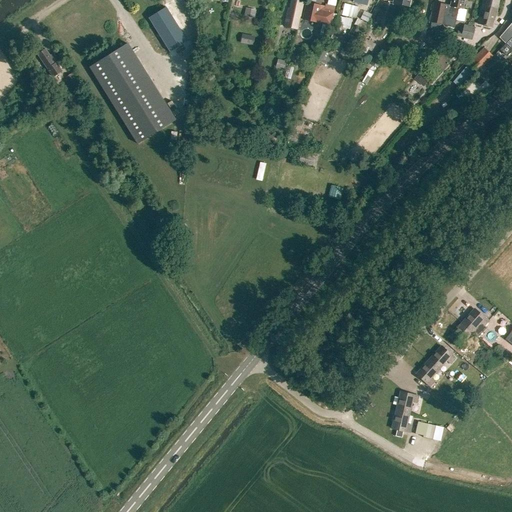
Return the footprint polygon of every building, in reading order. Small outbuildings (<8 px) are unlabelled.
[(464,0),(451,0),(450,6),(449,8),(445,7),(446,5),(434,3),(430,22),(442,25),(442,23),(446,24),(445,27),(454,28),(458,8),(462,9),(464,0)] [(493,25),(497,7),(498,0),(484,0),(479,22),(493,25)] [(318,21),(321,4),(306,1),(303,18),(318,21)] [(389,25),(394,4),(383,1),(379,13),(378,13),(376,21),(389,25)] [(355,17),(358,6),(345,3),(342,14),(355,17)] [(187,41),(166,7),(148,18),(170,53),(187,41)] [(298,29),(302,10),(289,7),(285,26),(298,29)] [(331,24),(334,11),(325,9),(322,22),(331,24)] [(511,23),(500,37),(506,43),(511,36),(511,23)] [(472,40),(475,27),(463,24),(461,31),(457,30),(456,36),(472,40)] [(353,47),(362,31),(353,25),(344,41),(353,47)] [(403,50),(412,44),(404,33),(395,39),(403,50)] [(242,35),(240,43),(251,45),(252,37),(242,35)] [(511,36),(506,43),(500,50),(506,55),(511,48),(511,36)] [(372,51),(375,43),(362,37),(357,47),(366,52),(368,49),(372,51)] [(93,64),(136,144),(177,122),(135,42),(93,64)] [(348,47),(344,54),(351,58),(355,51),(348,47)] [(476,72),(493,55),(484,47),(452,80),(460,88),(476,72)] [(49,54),(45,48),(38,53),(47,67),(48,67),(52,74),(60,69),(50,53),(49,54)] [(377,67),(384,56),(376,52),(370,63),(377,67)] [(278,60),(276,67),(283,70),(285,62),(278,60)] [(289,65),(285,76),(291,78),(294,67),(289,65)] [(77,82),(71,72),(65,76),(72,85),(77,82)] [(478,73),(472,79),(480,86),(485,80),(478,73)] [(63,110),(67,107),(72,104),(67,97),(58,103),(63,110)] [(313,165),(315,156),(300,153),(299,162),(313,165)] [(461,323),(472,332),(480,323),(483,326),(487,321),(474,309),(461,323)] [(464,341),(472,332),(461,323),(449,336),(463,349),(467,344),(464,341)] [(428,360),(439,370),(447,361),(450,363),(454,358),(441,346),(428,360)] [(431,379),(439,370),(428,360),(416,374),(430,386),(434,381),(431,379)] [(396,410),(410,414),(412,402),(416,403),(418,396),(400,392),(396,410)] [(407,425),(410,414),(396,410),(392,429),(409,433),(411,426),(407,425)] [(432,439),(436,425),(417,421),(415,433),(423,435),(422,437),(432,439)]
